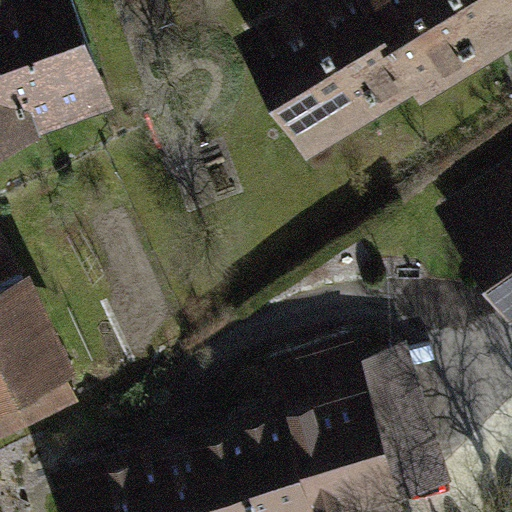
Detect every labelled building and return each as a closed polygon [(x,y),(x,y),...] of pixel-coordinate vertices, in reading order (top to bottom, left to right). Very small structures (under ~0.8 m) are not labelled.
[(100,0),(0,0),(0,121),(127,79),(100,0)] [(511,0),(306,0),(245,40),(327,167),(511,47),(511,0)] [(511,158),(443,209),(511,304),(511,158)] [(0,403),(113,356),(71,256),(0,285),(0,403)] [(422,334),(385,339),(394,412),(432,407),(422,334)] [(249,415),(59,471),(71,511),(359,511),(394,502),(348,347),(239,380),(249,415)]
